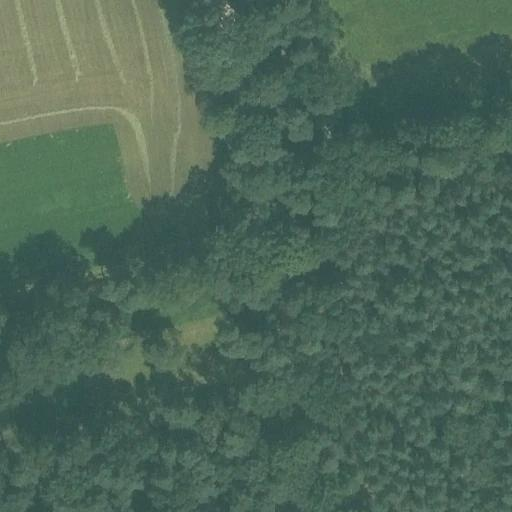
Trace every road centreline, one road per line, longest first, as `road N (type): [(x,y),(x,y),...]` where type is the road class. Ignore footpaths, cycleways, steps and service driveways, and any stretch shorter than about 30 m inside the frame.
road 1 (track): [(223,0),(317,511)]
road 2 (track): [(293,384),(0,460)]
road 3 (track): [(268,235),(0,298)]
